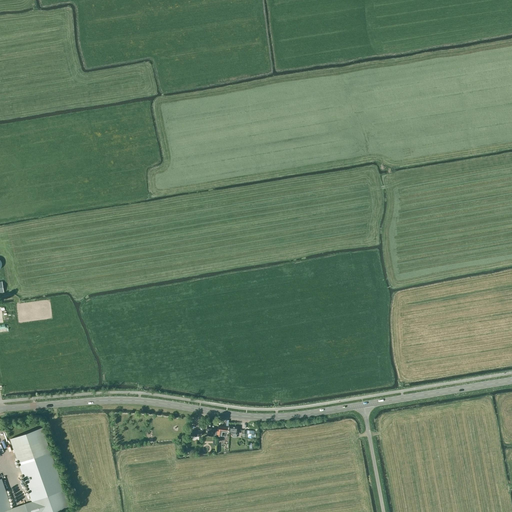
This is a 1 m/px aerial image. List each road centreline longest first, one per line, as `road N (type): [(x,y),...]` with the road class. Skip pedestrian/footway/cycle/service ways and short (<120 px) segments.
road 1 (tertiary): [(0,409),(111,400),(264,417),(363,405)]
road 2 (tertiary): [(363,405),(511,380)]
